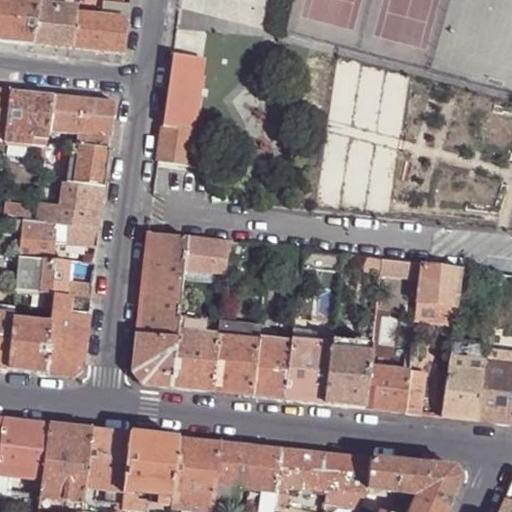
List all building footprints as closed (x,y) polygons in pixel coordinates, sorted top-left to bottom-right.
[(0,0),(0,43),(2,43),(30,46),(38,6),(39,1),(29,0),(0,0)] [(97,53),(121,56),(128,7),(101,2),(99,19),(77,16),(72,51),(97,53)] [(50,48),(72,51),(77,16),(78,11),(38,6),(30,46),(50,48)] [(202,61),(172,57),(167,93),(197,97),(202,61)] [(0,133),(6,134),(11,93),(0,91),(0,133)] [(29,95),(11,93),(6,134),(5,144),(30,147),(32,135),(48,136),(48,131),(52,97),(29,95)] [(192,131),(197,97),(167,93),(162,127),(192,131)] [(83,101),(52,97),(48,131),(76,135),(75,146),(85,147),(109,150),(114,104),(83,101)] [(162,127),(157,163),(187,167),(192,131),(162,127)] [(85,147),(80,186),(103,188),(106,170),(109,150),(85,147)] [(59,210),(57,226),(66,228),(97,230),(100,207),(103,188),(80,186),(62,183),(59,210)] [(31,208),(5,206),(4,216),(29,219),(31,208)] [(39,207),(37,224),(55,226),(57,226),(59,210),(39,207)] [(0,229),(23,232),(24,222),(0,220),(0,229)] [(23,232),(20,257),(52,260),(55,226),(37,224),(24,222),(23,232)] [(55,226),(52,260),(64,261),(65,246),(64,245),(66,228),(57,226),(55,226)] [(97,230),(66,228),(64,245),(65,246),(85,247),(95,248),(97,230)] [(187,239),(147,234),(136,336),(177,341),(178,334),(184,270),(187,239)] [(224,274),(226,244),(187,239),(184,270),(224,274)] [(302,260),(302,253),(267,249),(267,256),(302,260)] [(342,265),(342,258),(302,253),(302,260),(342,265)] [(17,294),(53,297),(90,300),(91,285),(66,282),(67,275),(68,262),(64,261),(52,260),(20,257),(17,294)] [(378,275),(379,262),(363,260),(363,274),(378,276),(378,275)] [(417,280),(418,267),(379,262),(378,275),(417,280)] [(459,272),(440,270),(429,268),(418,267),(417,280),(413,320),(452,325),(459,272)] [(511,294),(511,278),(497,277),(495,292),(511,294)] [(86,338),(90,300),(53,297),(50,326),(45,376),(58,377),(74,379),(83,372),(86,338)] [(0,370),(9,372),(14,322),(14,318),(0,316),(0,370)] [(27,374),(45,376),(50,326),(14,322),(9,372),(27,374)] [(252,399),(259,333),(260,328),(219,323),(218,339),(212,394),(232,397),(252,399)] [(368,368),(372,325),(360,324),(357,346),(332,343),(331,348),(331,353),(324,406),(342,409),(363,411),(368,368)] [(331,348),(310,345),(311,334),(293,332),(291,349),(284,402),(302,404),(324,406),(331,353),(331,348)] [(271,401),(284,402),(291,349),(270,347),(271,335),(259,333),(252,399),(271,401)] [(193,392),(212,394),(218,339),(178,334),(177,341),(172,390),(193,392)] [(160,389),(172,390),(177,341),(136,336),(132,375),(142,387),(160,389)] [(511,355),(502,354),(501,364),(487,362),(479,423),(503,426),(511,426),(511,355)] [(487,362),(447,357),(440,419),(459,421),(479,423),(487,362)] [(383,413),(404,415),(408,373),(368,368),(363,411),(383,413)] [(408,373),(404,415),(419,417),(425,375),(408,373)] [(30,422),(5,420),(1,465),(0,472),(0,487),(7,489),(9,476),(44,481),(52,425),(30,422)] [(71,427),(52,425),(44,481),(40,511),(83,511),(84,511),(87,486),(93,429),(71,427)] [(111,431),(93,429),(87,486),(126,490),(132,433),(111,431)] [(138,498),(139,488),(174,492),(180,439),(154,436),(132,433),(126,490),(123,507),(146,510),(147,499),(138,498)] [(199,441),(180,439),(174,492),(173,497),(215,503),(216,497),(222,443),(199,441)] [(222,443),(216,497),(238,500),(241,488),(277,492),(282,450),(258,447),(222,443)] [(281,508),(285,489),(324,490),(321,510),(331,511),(333,506),(349,509),(348,511),(359,511),(368,490),(372,460),(352,457),(307,453),(282,450),(277,492),(275,507),(281,508)] [(436,467),(372,460),(368,490),(397,495),(418,497),(411,511),(446,511),(462,479),(456,469),(436,467)] [(511,511),(511,481),(506,495),(498,511),(511,511)]
